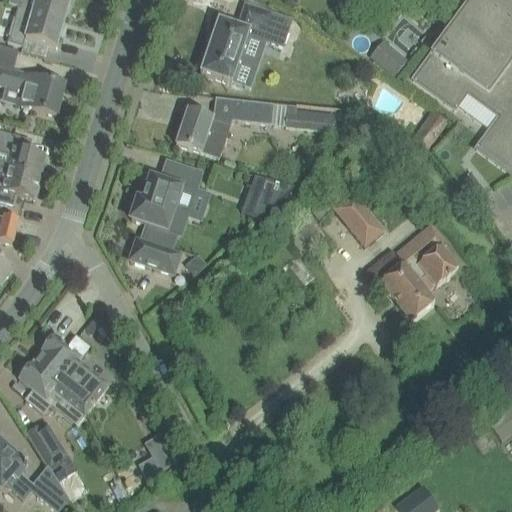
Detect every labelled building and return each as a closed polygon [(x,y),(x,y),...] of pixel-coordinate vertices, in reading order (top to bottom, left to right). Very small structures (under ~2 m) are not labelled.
[(19,0),(17,9),(18,9),(64,23),(70,0),(19,0)] [(511,0),(472,0),(413,82),(454,112),(466,96),(498,120),(475,151),(511,178),(511,176),(511,65),(511,62),(511,26),(510,26),(511,23),(511,0)] [(288,23),(264,14),(245,8),(237,30),(218,23),(200,77),(219,83),(229,87),(245,42),(277,53),(288,23)] [(55,51),(64,23),(18,9),(7,45),(23,50),(21,56),(32,58),(36,45),(55,51)] [(383,43),(369,59),(394,80),(408,65),(383,43)] [(18,109),(37,114),(56,119),(64,88),(39,81),(39,82),(0,71),(0,89),(21,95),(18,109)] [(348,101),(346,113),(362,116),(364,104),(348,101)] [(234,104),(232,123),(272,128),(274,108),(234,104)] [(433,112),(411,143),(422,150),(443,120),(433,112)] [(285,114),(284,131),(332,136),(334,119),(285,114)] [(176,148),(195,154),(219,162),(230,130),(212,124),(213,123),(187,115),(176,148)] [(340,115),(339,124),(347,125),(348,116),(340,115)] [(0,170),(7,172),(7,173),(40,181),(46,159),(27,154),(29,144),(0,136),(0,170)] [(477,157),(464,167),(485,195),(499,185),(477,157)] [(136,245),(130,264),(173,278),(179,259),(170,256),(176,238),(180,240),(202,177),(179,169),(174,183),(166,180),(163,187),(150,182),(142,206),(137,204),(131,223),(146,228),(140,246),(136,245)] [(34,203),(40,181),(7,173),(3,188),(0,187),(0,204),(13,208),(15,198),(34,203)] [(483,192),(471,178),(462,185),(473,200),(483,192)] [(250,190),(241,214),(258,221),(294,189),(255,179),(251,190),(250,190)] [(352,195),(332,212),(364,252),(384,235),(352,195)] [(0,242),(12,245),(18,221),(4,217),(3,221),(0,232),(0,242)] [(459,272),(441,249),(445,245),(431,227),(396,256),(404,267),(396,273),(380,286),(411,324),(427,311),(435,305),(428,297),(459,272)] [(196,259),(184,269),(193,280),(205,270),(196,259)] [(0,288),(12,274),(0,263),(0,288)] [(39,365),(93,408),(109,389),(87,371),(83,375),(75,368),(88,352),(76,341),(68,351),(54,339),(41,355),(45,358),(39,365)] [(84,420),(93,408),(39,365),(35,371),(31,367),(19,383),(33,394),(25,404),(44,418),(53,405),(48,401),(53,396),(84,420)] [(511,409),(489,427),(502,444),(511,436),(511,409)] [(27,437),(49,472),(68,461),(46,426),(27,437)] [(0,447),(0,491),(0,492),(3,488),(23,505),(31,495),(33,492),(31,490),(18,479),(26,470),(9,455),(0,447)] [(145,483),(173,467),(166,453),(138,469),(145,483)] [(44,490),(36,499),(50,511),(61,511),(68,504),(47,472),(37,484),(44,490)] [(421,491),(396,510),(397,511),(436,511),(437,511),(421,491)]
